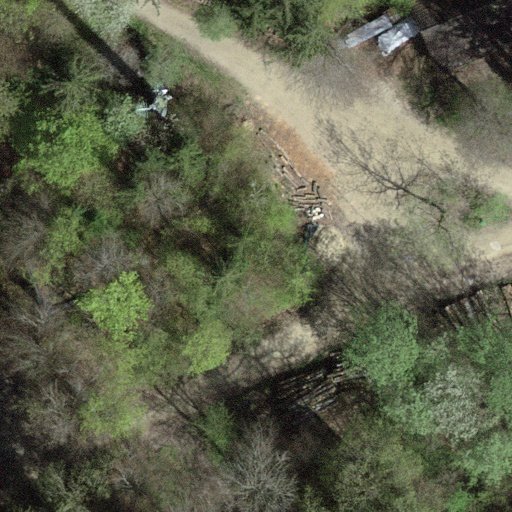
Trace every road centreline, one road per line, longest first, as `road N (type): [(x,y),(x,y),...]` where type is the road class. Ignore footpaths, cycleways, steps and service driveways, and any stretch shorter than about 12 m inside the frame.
road 1 (track): [(0,493),(381,312),(511,270)]
road 2 (track): [(381,312),(295,107),(265,76),(145,0)]
road 3 (track): [(295,107),(511,196)]
